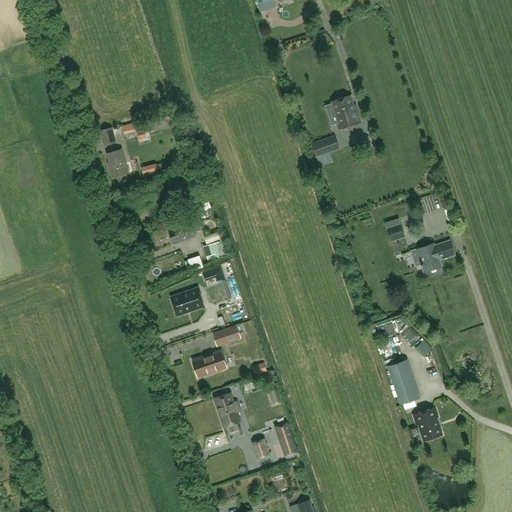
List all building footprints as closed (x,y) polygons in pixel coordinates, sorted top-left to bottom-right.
[(256,0),(261,15),(265,13),(264,10),(275,6),(273,0),(256,0)] [(334,113),(339,129),(361,122),(357,112),(356,113),(350,96),(332,102),(335,112),(334,113)] [(111,128),(101,131),(105,146),(115,143),(111,128)] [(312,144),(316,156),(328,152),(324,140),(312,144)] [(120,150),(107,154),(110,163),(108,163),(113,178),(128,173),(124,158),(123,159),(120,150)] [(158,164),(151,166),(141,168),(144,177),(153,175),(159,173),(164,172),(162,164),(158,165),(158,164)] [(201,170),(194,172),(198,182),(194,183),(196,191),(200,189),(202,196),(206,195),(204,189),(206,189),(203,180),(204,180),(201,170)] [(204,203),(192,208),(194,215),(207,210),(210,218),(214,216),(211,208),(206,209),(204,203)] [(195,236),(190,223),(172,229),(176,243),(195,236)] [(391,241),(405,236),(401,225),(387,229),(391,241)] [(434,244),(417,250),(424,272),(441,267),(439,261),(455,256),(450,241),(435,246),(434,244)] [(208,260),(215,259),(214,256),(217,255),(213,244),(203,247),(206,258),(207,258),(208,260)] [(198,288),(171,297),(177,315),(204,306),(198,288)] [(238,304),(215,312),(220,327),(243,319),(238,304)] [(237,326),(224,330),(214,334),(218,346),(228,342),(241,338),(237,326)] [(193,361),(198,377),(227,367),(221,351),(193,361)] [(420,398),(407,360),(388,366),(401,404),(420,398)] [(231,393),(214,398),(224,427),(240,422),(237,412),(241,410),(238,402),(234,403),(231,393)] [(438,417),(435,407),(414,414),(417,424),(418,424),(424,441),(442,435),(436,418),(438,417)] [(276,426),(281,441),(292,437),(287,423),(276,426)] [(253,443),(258,458),(269,454),(264,439),(253,443)] [(314,511),(310,499),(297,504),(300,511),(314,511)]
